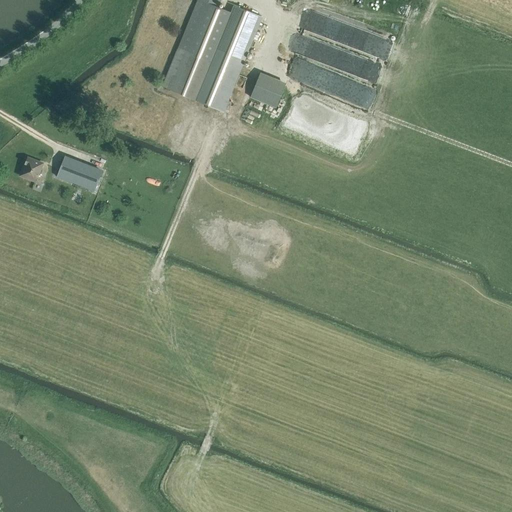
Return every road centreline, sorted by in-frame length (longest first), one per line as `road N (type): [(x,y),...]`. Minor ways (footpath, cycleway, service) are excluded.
road 1 (track): [(254,0),(271,22),(254,65),(511,164)]
road 2 (track): [(198,467),(224,382),(174,294),(157,280),(163,252)]
road 3 (track): [(254,65),(233,115),(211,133),(163,252)]
